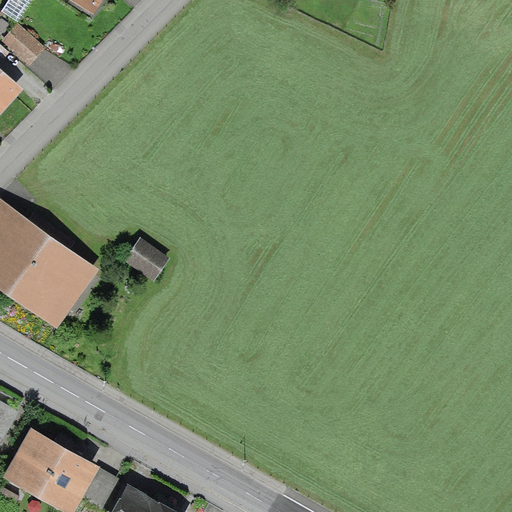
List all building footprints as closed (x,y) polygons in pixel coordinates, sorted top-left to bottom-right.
[(6,40),(28,60),(41,47),(18,27),(6,40)] [(0,77),(0,100),(12,88),(0,77)] [(0,204),(0,272),(56,312),(88,268),(0,204)] [(127,258),(154,277),(166,259),(139,240),(127,258)] [(36,435),(14,474),(66,504),(88,465),(79,460),(80,458),(36,435)] [(97,470),(81,497),(101,508),(117,481),(97,470)] [(129,488),(115,511),(173,511),(169,510),(172,504),(158,496),(155,502),(129,488)]
